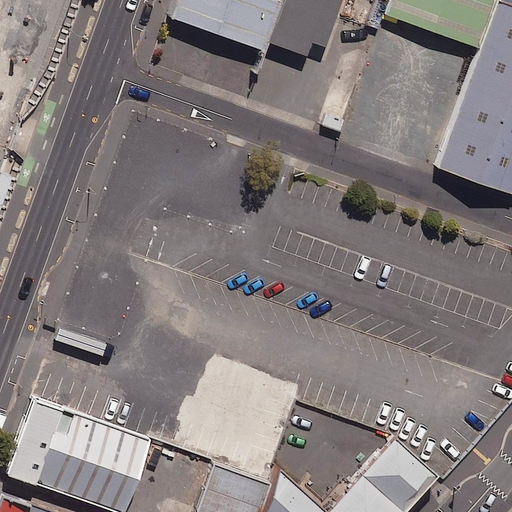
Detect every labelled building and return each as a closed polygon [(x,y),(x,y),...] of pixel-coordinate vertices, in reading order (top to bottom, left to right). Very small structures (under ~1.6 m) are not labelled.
[(0,0),(0,61),(18,68),(43,77),(69,0),(0,0)] [(170,0),(166,11),(259,45),(263,36),(275,0),(170,0)] [(275,0),(263,36),(302,51),(307,37),(321,42),(335,0),(275,0)] [(385,0),(382,10),(475,45),(491,0),(385,0)] [(511,0),(491,0),(475,45),(433,162),(511,191),(511,0)] [(0,118),(18,68),(0,61),(0,118)] [(338,129),(347,107),(327,99),(318,121),(338,129)] [(137,405),(175,418),(198,350),(134,328),(143,302),(125,296),(133,273),(83,256),(53,344),(140,374),(130,403),(137,405)] [(125,511),(151,442),(35,400),(8,475),(108,511),(125,511)] [(327,511),(326,511),(407,511),(440,477),(395,436),(327,511)] [(260,511),(274,475),(217,455),(197,511),(260,511)] [(326,511),(327,511),(276,467),(274,475),(260,511),(326,511)] [(73,511),(3,486),(0,493),(0,511),(73,511)]
